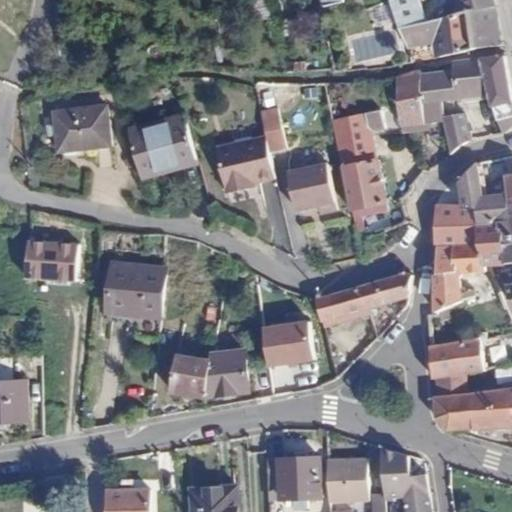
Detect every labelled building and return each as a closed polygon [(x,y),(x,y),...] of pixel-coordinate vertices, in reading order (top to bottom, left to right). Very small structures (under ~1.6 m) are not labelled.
[(428,21),(421,0),(391,0),(401,29),(428,21)] [(497,2),(496,0),(457,0),(461,13),(471,11),(478,48),(503,44),(497,2)] [(461,13),(428,21),(401,29),(410,55),(434,51),(436,56),(478,48),(471,11),(461,13)] [(322,23),(330,54),(352,49),(343,17),(322,23)] [(389,60),(390,66),(412,62),(410,55),(389,60)] [(505,55),(481,58),(492,94),(502,131),(503,133),(511,125),(511,95),(511,91),(505,55)] [(455,70),(421,74),(423,100),(442,98),(492,94),(481,58),(455,61),(455,70)] [(397,76),(402,125),(444,121),(442,108),(442,98),(423,100),(421,74),(421,70),(397,76)] [(316,88),(302,88),(302,99),(316,99),(316,88)] [(261,106),(268,137),(270,146),(284,143),(275,103),(261,106)] [(442,108),(444,121),(452,152),(470,139),(461,105),(442,108)] [(107,106),(55,111),(60,151),(112,145),(107,106)] [(381,109),(333,120),(353,209),(388,201),(371,129),(385,126),(381,109)] [(185,113),(129,129),(143,176),(198,160),(185,113)] [(268,137),(254,140),(264,184),(277,181),(270,146),(268,137)] [(254,140),(247,142),(256,190),(260,190),(259,185),(264,184),(254,140)] [(256,190),(247,142),(219,148),(227,196),(256,190)] [(329,159),(293,167),(301,206),(321,202),(322,210),(340,207),(329,159)] [(486,197),(480,163),(458,186),(463,205),(438,205),(437,244),(481,242),(484,266),(487,265),(488,265),(511,262),(511,174),(508,175),(510,193),(486,197)] [(301,206),(293,167),(290,168),(299,206),(301,206)] [(81,243),(32,240),(28,276),(79,279),(81,243)] [(481,242),(437,244),(438,275),(436,275),(437,311),(465,299),(466,301),(469,301),(471,307),(479,304),(475,297),(476,295),(474,290),(464,294),(461,274),(487,272),(487,265),(484,266),(481,242)] [(160,321),(165,275),(114,270),(109,316),(160,321)] [(409,273),(318,299),(322,322),(408,297),(411,276),(409,273)] [(264,327),(269,364),(315,358),(310,323),(264,327)] [(481,338),(432,345),(430,346),(435,379),(466,374),(486,371),(482,341),(481,338)] [(244,350),(214,354),(212,361),(206,397),(250,392),(244,350)] [(206,397),(212,361),(179,355),(173,392),(206,397)] [(0,422),(29,421),(27,380),(16,381),(16,368),(0,368),(0,422)] [(466,374),(435,379),(438,397),(469,393),(466,374)] [(469,393),(438,397),(435,397),(437,417),(448,430),(511,425),(511,388),(510,388),(469,393)] [(408,455),(382,447),(385,494),(386,500),(403,499),(404,511),(431,511),(437,511),(429,473),(410,475),(408,455)] [(368,457),(328,459),(329,500),(369,498),(368,457)] [(322,458),(268,459),(270,501),(281,500),(280,498),(296,498),(296,508),(309,508),(309,497),(323,497),(322,458)] [(124,479),(125,489),(137,489),(137,478),(124,479)] [(240,511),(238,485),(193,488),(194,511),(240,511)] [(125,489),(109,490),(109,511),(153,511),(153,488),(137,489),(125,489)] [(386,511),(386,500),(385,494),(372,495),(372,511),(386,511)]
